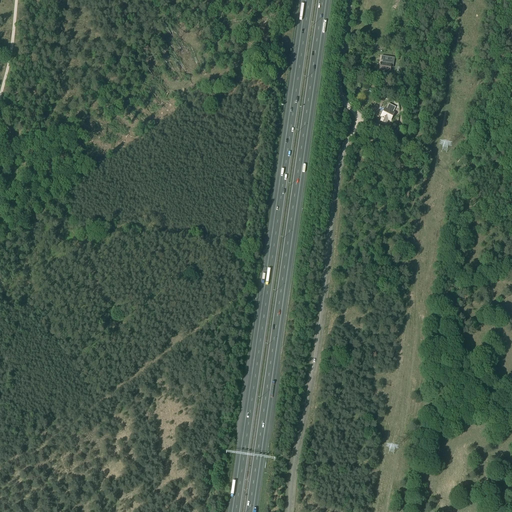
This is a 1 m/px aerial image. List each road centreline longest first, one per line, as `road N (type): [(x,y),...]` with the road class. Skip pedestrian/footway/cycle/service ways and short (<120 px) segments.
road 1 (motorway): [(307,0),(233,511)]
road 2 (motorway): [(251,511),(324,0)]
road 3 (unclassified): [(289,511),(336,178),(359,116)]
road 4 (track): [(386,511),(436,230)]
road 5 (unclassified): [(359,116),(338,90),(349,0)]
